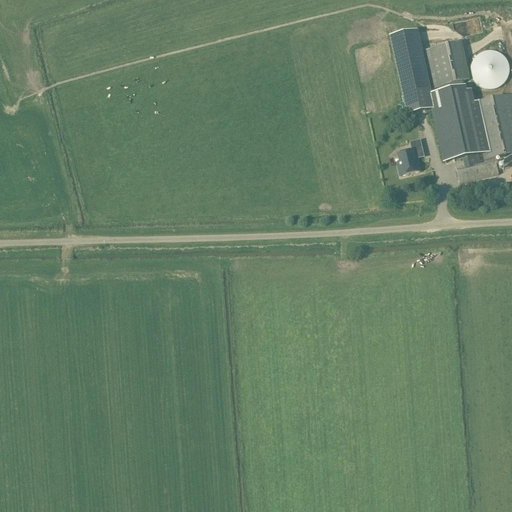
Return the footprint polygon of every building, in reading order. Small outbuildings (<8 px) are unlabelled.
[(417,32),(390,38),(407,116),(433,110),(434,110),(431,97),(417,32)] [(425,51),(435,90),(470,82),(461,43),(425,51)] [(509,74),(509,69),(507,64),(504,59),(500,56),(495,53),(490,53),(485,53),(480,56),(476,59),(473,64),(471,69),(471,74),(473,80),(476,84),(480,88),(485,90),(490,91),(495,90),(500,88),(504,84),(507,79),(509,74)] [(481,165),(479,157),(482,156),(484,163),(511,156),(511,95),(472,105),(469,94),(464,95),(463,90),(431,97),(434,110),(433,110),(444,164),(462,161),(464,170),(456,172),(459,185),(498,176),(495,161),(481,165)] [(420,141),(409,143),(411,151),(422,148),(420,141)] [(412,153),(398,156),(400,164),(397,164),(400,178),(420,173),(417,160),(414,160),(412,153)]
